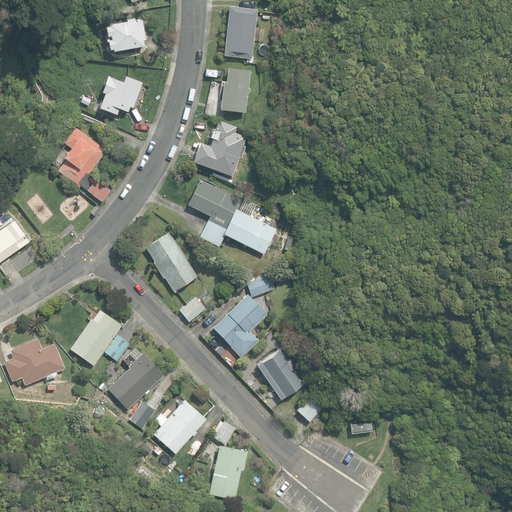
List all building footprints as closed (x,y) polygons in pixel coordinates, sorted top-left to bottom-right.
[(244,63),(252,63),(252,58),(251,58),(257,10),(229,6),(223,55),(244,58),(244,63)] [(112,49),(112,51),(144,46),(142,40),(145,39),(141,20),(139,20),(139,19),(134,20),(133,18),(126,19),(126,21),(108,25),(108,26),(105,27),(106,36),(110,36),(110,40),(107,40),(109,50),(112,49)] [(143,26),(151,24),(150,18),(142,19),(143,26)] [(219,109),(245,112),(250,70),(227,68),(225,82),(223,81),(219,109)] [(98,108),(116,114),(118,108),(127,112),(129,107),(132,108),(141,82),(125,76),(122,82),(107,76),(101,92),(103,93),(98,108)] [(80,101),(88,105),(90,100),(83,96),(80,101)] [(193,161),(231,175),(238,156),(241,157),(245,146),(242,145),(245,136),(234,132),(236,127),(219,121),(209,146),(199,143),(193,161)] [(80,185),(101,201),(109,190),(95,179),(88,174),(106,150),(74,127),(63,142),(73,149),(57,170),(79,186),(80,185)] [(124,146),(133,150),(135,145),(127,141),(124,146)] [(224,235),(263,254),(276,229),(250,216),(255,205),(244,199),(238,211),(236,210),(241,199),(198,178),(186,204),(209,216),(199,237),(218,246),(224,235)] [(0,261),(28,241),(13,219),(0,228),(0,261)] [(164,277),(173,291),(197,276),(168,232),(144,247),(154,261),(153,262),(163,278),(164,277)] [(246,282),(251,296),(274,288),(269,274),(246,282)] [(311,292),(310,274),(303,274),(304,282),(292,283),(292,293),(311,292)] [(211,326),(239,356),(257,339),(249,331),(266,314),(246,293),(211,326)] [(179,310),(189,321),(205,309),(195,297),(179,310)] [(70,348),(93,364),(121,325),(99,309),(92,319),(91,318),(70,348)] [(104,351),(116,360),(128,344),(117,335),(104,351)] [(21,376),(25,384),(45,376),(46,379),(56,374),(55,371),(64,367),(53,343),(41,348),(37,338),(9,349),(13,357),(3,361),(12,380),(21,376)] [(106,387),(126,409),(164,375),(142,351),(140,354),(134,348),(128,353),(133,359),(127,365),(129,367),(106,387)] [(256,365),(280,399),(302,384),(290,366),(293,364),(289,359),(286,361),(278,349),(256,365)] [(294,363),(302,376),(308,372),(299,359),(294,363)] [(128,420),(142,429),(164,396),(155,390),(145,403),(141,400),(128,420)] [(295,409),(309,422),(325,404),(312,391),(295,409)] [(153,433),(174,453),(205,418),(184,399),(153,433)] [(102,418),(104,409),(95,408),(94,416),(102,418)] [(203,425),(212,431),(221,415),(213,410),(203,425)] [(86,431),(90,425),(84,420),(80,426),(86,431)] [(213,437),(224,444),(234,427),(223,420),(213,437)] [(127,433),(123,438),(128,442),(132,437),(127,433)] [(208,493),(234,498),(240,469),(242,469),(246,450),(218,444),(208,493)] [(180,474),(185,477),(190,469),(185,466),(180,474)]
